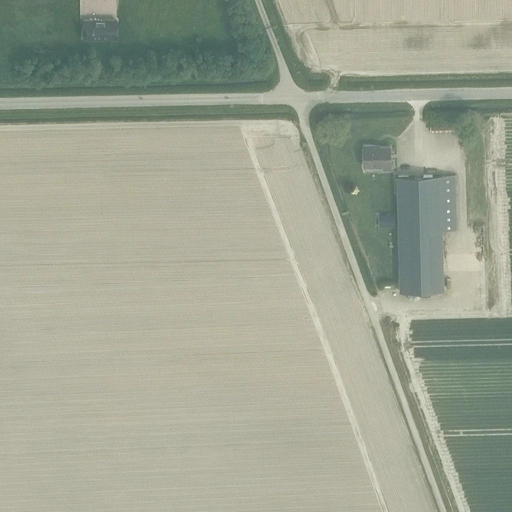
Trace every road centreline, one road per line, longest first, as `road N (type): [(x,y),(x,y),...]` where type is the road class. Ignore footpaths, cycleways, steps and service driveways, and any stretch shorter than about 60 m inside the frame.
road 1 (tertiary): [(0,105),(511,93)]
road 2 (track): [(442,511),(368,304)]
